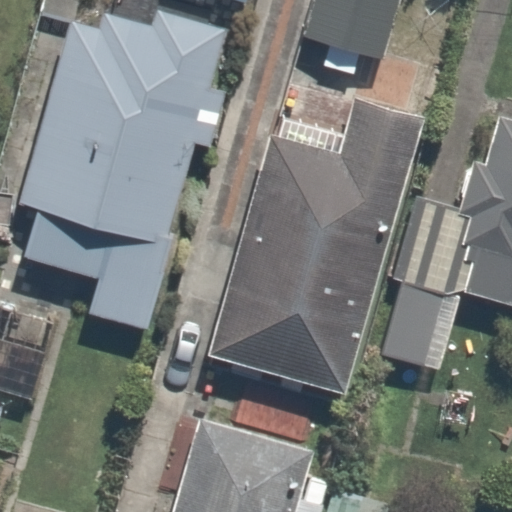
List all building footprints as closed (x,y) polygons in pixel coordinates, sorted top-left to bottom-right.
[(100,23),(61,13),(14,191),(94,211),(72,297),(143,316),(222,14),(168,0),(148,0),(145,14),(105,3),(100,23)] [(397,0),(303,0),(297,29),(386,49),(397,0)] [(416,108),(344,91),(335,127),(262,109),(203,348),(348,384),(416,108)] [(405,186),(369,344),(424,357),(441,281),(511,296),(511,113),(500,111),(490,157),(460,150),(449,196),(405,186)] [(305,470),(312,443),(187,411),(161,511),(310,511),(320,474),(305,470)]
